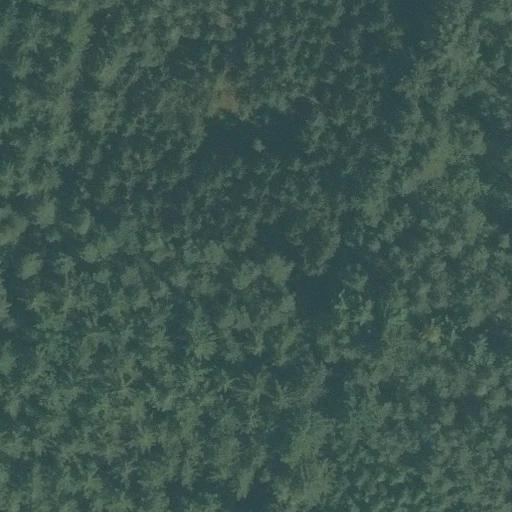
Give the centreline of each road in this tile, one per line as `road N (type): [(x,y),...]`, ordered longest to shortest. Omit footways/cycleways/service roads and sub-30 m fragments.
road 1 (track): [(416,0),(243,511)]
road 2 (track): [(0,177),(511,320)]
road 3 (track): [(40,189),(113,0)]
